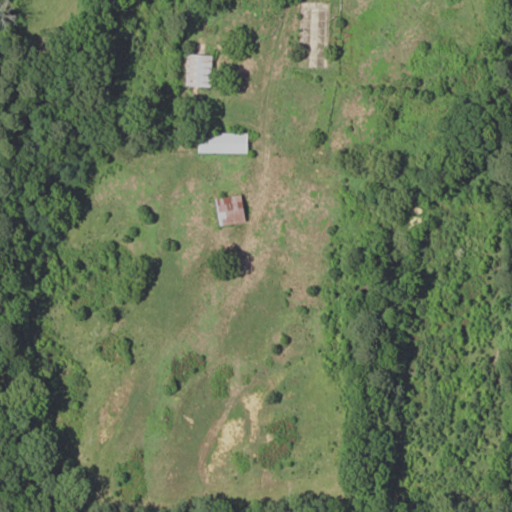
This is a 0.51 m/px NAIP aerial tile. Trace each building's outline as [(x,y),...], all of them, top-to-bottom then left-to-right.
[(327,69),(328,8),(303,8),(302,69),(327,69)] [(214,54),(188,54),(188,86),(213,87),(214,54)] [(200,132),(200,153),(250,153),(250,132),(200,132)] [(247,223),(244,195),(218,198),(221,225),(247,223)] [(146,215),(133,218),(136,231),(148,228),(146,215)] [(430,260),(433,272),(446,269),(444,257),(430,260)]
